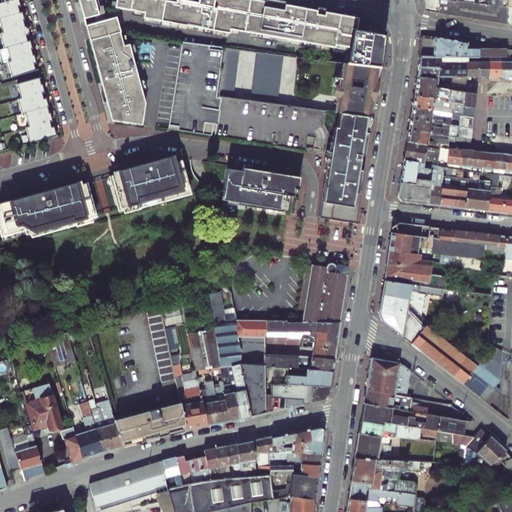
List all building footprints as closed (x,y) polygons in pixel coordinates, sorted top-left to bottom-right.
[(0,2),(0,18),(20,13),(18,7),(20,6),(18,0),(9,0),(5,1),(5,2),(0,2)] [(77,0),(83,19),(94,16),(96,22),(105,20),(102,6),(99,7),(97,0),(116,0),(116,7),(145,12),(144,18),(231,33),(232,29),(338,48),(339,46),(353,48),(383,52),(386,35),(358,29),(360,17),(328,12),(328,8),(318,6),(317,10),(286,4),(287,1),(283,0),(264,0),(265,1),(260,0),(77,0)] [(446,1),(446,0),(423,0),(423,3),(425,4),(424,11),(445,14),(446,1)] [(446,1),(445,14),(507,24),(507,7),(494,6),(483,4),(473,3),(452,1),(446,1)] [(0,22),(3,33),(24,27),(23,22),(25,21),(22,12),(20,13),(0,18),(0,22)] [(117,17),(86,26),(112,120),(143,125),(146,103),(129,44),(124,45),(120,32),(121,31),(117,17)] [(3,33),(0,33),(0,35),(4,48),(7,47),(27,42),(25,36),(29,36),(26,27),(24,27),(3,33)] [(426,38),(424,56),(472,57),(482,57),(493,57),(505,57),(510,57),(511,48),(471,48),(471,42),(439,37),(438,38),(426,38)] [(11,62),(32,56),(31,50),(33,50),(30,41),(27,42),(7,47),(11,62)] [(224,48),(184,42),(170,129),(212,136),(214,123),(217,124),(221,97),(218,96),(224,48)] [(240,50),(227,48),(221,96),(234,98),(240,50)] [(350,64),(381,68),(383,52),(353,48),(350,64)] [(284,56),(257,52),(252,93),(279,96),(284,56)] [(11,62),(8,63),(12,78),(35,72),(33,65),(37,64),(34,55),(32,56),(11,62)] [(422,77),(442,79),(447,79),(447,77),(470,77),(470,62),(472,62),(472,57),(424,56),(422,77)] [(470,77),(482,77),(482,57),(472,57),(472,62),(470,62),(470,77)] [(482,57),(482,77),(493,77),(493,57),(482,57)] [(505,57),(493,57),(493,77),(504,77),(505,57)] [(338,98),(336,112),(340,112),(370,117),(373,102),(377,103),(380,75),(381,68),(350,64),(344,63),(341,79),(334,78),(333,86),(335,86),(334,97),(338,98)] [(41,93),(44,92),(42,84),(40,84),(38,77),(17,83),(21,99),(41,93)] [(422,77),(418,95),(467,103),(467,106),(479,108),(480,94),(441,87),(442,79),(422,77)] [(22,114),(25,113),(47,107),(49,107),(46,97),(43,98),(41,93),(21,99),(18,100),(22,114)] [(467,103),(418,95),(417,107),(456,114),(465,116),(477,118),(479,108),(467,106),(467,103)] [(234,98),(221,96),(221,97),(217,124),(216,136),(324,152),(326,140),(327,133),(325,125),(327,111),(234,98)] [(49,122),(52,121),(50,112),(48,113),(47,107),(25,113),(29,128),(49,122)] [(415,118),(454,125),(456,114),(417,107),(415,118)] [(362,156),(366,156),(369,134),(373,117),(370,117),(340,112),(338,127),(336,126),(333,141),(332,141),(320,216),(357,222),(365,171),(360,170),(362,156)] [(465,116),(463,127),(476,129),(477,118),(465,116)] [(413,130),(460,137),(475,139),(476,129),(463,127),(454,125),(415,118),(413,130)] [(30,144),(57,136),(54,127),(51,128),(49,122),(29,128),(26,128),(30,144)] [(413,130),(411,141),(441,145),(445,144),(452,145),(453,140),(456,140),(455,144),(458,145),(460,137),(413,130)] [(411,141),(408,160),(442,166),(445,144),(441,145),(411,141)] [(463,169),(465,149),(453,148),(451,168),(460,169),(463,169)] [(474,171),(476,151),(465,149),(463,169),(473,171),(474,171)] [(485,168),(487,151),(476,151),(474,171),(478,172),(484,172),(485,172),(485,168)] [(497,169),(498,153),(487,151),(485,168),(491,168),(497,169)] [(508,175),(510,154),(498,153),(497,169),(496,174),(508,175)] [(110,177),(113,186),(115,185),(119,200),(117,201),(119,210),(124,208),(125,212),(139,208),(138,203),(189,189),(181,162),(172,164),(169,157),(145,164),(146,167),(128,172),(127,169),(114,172),(115,176),(110,177)] [(408,160),(404,183),(419,184),(420,179),(439,181),(438,189),(433,189),(431,204),(444,205),(448,167),(442,166),(408,160)] [(127,169),(128,172),(146,167),(145,164),(127,169)] [(243,170),(228,168),(223,200),(238,202),(238,204),(288,211),(291,195),(294,196),(297,180),(282,177),(281,181),(273,180),(274,172),(243,167),(243,170)] [(444,205),(456,206),(460,169),(451,168),(448,167),(444,205)] [(460,169),(456,206),(468,208),(471,181),(473,171),(463,169),(460,169)] [(476,182),(471,181),(468,208),(480,209),(484,172),(478,172),(476,182)] [(484,172),(480,209),(491,210),(494,186),(494,184),(489,183),(490,173),(485,172),(484,172)] [(494,186),(501,187),(502,180),(511,181),(511,175),(508,175),(496,174),(495,173),(494,184),(494,186)] [(419,184),(404,183),(402,196),(405,201),(431,204),(433,189),(438,189),(439,181),(420,179),(419,184)] [(43,192),(0,203),(0,229),(2,235),(25,229),(26,234),(76,220),(77,225),(92,221),(91,217),(95,216),(93,207),(91,208),(87,193),(89,193),(87,184),(82,185),(81,182),(66,185),(67,189),(44,195),(43,192)] [(66,185),(43,192),(44,195),(67,189),(66,185)] [(491,210),(511,212),(511,202),(507,202),(508,197),(500,196),(501,187),(494,186),(491,210)] [(138,203),(139,208),(190,194),(189,189),(138,203)] [(392,229),(392,234),(452,240),(454,230),(429,227),(399,224),(392,229)] [(25,229),(2,235),(3,240),(26,234),(25,229)] [(454,230),(452,240),(468,242),(469,232),(454,230)] [(485,234),(469,232),(468,242),(484,244),(485,234)] [(409,254),(431,257),(432,253),(440,254),(452,255),(483,258),(485,244),(484,244),(468,242),(452,240),(392,234),(389,251),(400,253),(399,256),(408,257),(409,254)] [(499,235),(485,234),(484,244),(485,244),(498,245),(499,235)] [(506,236),(499,235),(498,245),(505,246),(506,236)] [(505,246),(498,245),(485,244),(483,258),(493,259),(492,273),(511,277),(511,236),(506,236),(505,246)] [(384,281),(408,284),(409,280),(428,283),(430,269),(426,268),(427,261),(408,259),(408,257),(399,256),(400,253),(389,251),(384,281)] [(452,255),(440,254),(439,263),(451,264),(452,255)] [(340,322),(347,275),(346,274),(343,274),(344,269),(337,268),(337,266),(336,264),(334,263),(333,262),(331,262),(329,263),(328,264),(327,266),(312,263),(302,322),(340,322)] [(384,281),(382,296),(410,300),(410,297),(418,298),(420,292),(442,295),(443,289),(434,288),(427,287),(408,284),(384,281)] [(237,330),(237,320),(236,313),(224,315),(219,290),(209,292),(214,321),(215,327),(221,365),(222,370),(223,377),(224,381),(227,381),(230,380),(233,386),(235,393),(241,418),(251,416),(240,365),(240,364),(241,355),(237,330)] [(403,337),(409,302),(410,300),(382,296),(379,313),(382,321),(403,337)] [(412,344),(428,324),(409,302),(403,337),(412,344)] [(176,379),(174,369),(161,304),(147,307),(162,381),(176,379)] [(240,364),(240,365),(266,367),(266,355),(266,337),(266,320),(246,320),(237,320),(237,330),(241,355),(240,364)] [(340,322),(302,322),(286,322),(286,320),(266,320),(266,337),(268,337),(268,331),(294,332),(294,338),(304,338),(304,346),(314,346),(313,357),(335,359),(336,354),(340,322)] [(221,365),(215,327),(209,328),(203,329),(202,323),(197,324),(198,330),(188,332),(196,369),(206,368),(206,371),(204,372),(204,387),(200,389),(208,425),(221,422),(215,384),(214,371),(213,366),(221,365)] [(480,363),(428,324),(412,344),(464,385),(473,373),(480,363)] [(76,359),(67,331),(46,337),(55,366),(76,359)] [(266,355),(266,367),(290,368),(298,369),(299,359),(302,359),(302,356),(266,355)] [(299,359),(298,369),(334,371),(335,359),(313,357),(302,356),(302,359),(299,359)] [(399,363),(371,358),(366,389),(407,396),(411,372),(399,363)] [(478,377),(485,367),(480,363),(473,373),(478,377)] [(266,413),(266,394),(266,367),(240,365),(251,416),(266,413)] [(483,380),(490,371),(485,367),(478,377),(483,380)] [(176,379),(181,401),(187,429),(208,425),(200,389),(184,393),(183,392),(185,388),(182,371),(178,368),(174,369),(176,379)] [(334,371),(298,369),(290,368),(290,373),(287,375),(287,379),(289,380),(289,383),(332,387),(334,371)] [(495,375),(490,371),(483,380),(488,385),(495,375)] [(468,388),(478,377),(473,373),(464,385),(468,388)] [(493,389),(501,379),(495,375),(488,385),(493,389)] [(230,420),(225,388),(224,385),(224,381),(223,377),(220,377),(221,382),(215,384),(221,422),(228,421),(230,420)] [(473,393),(483,380),(478,377),(468,388),(473,393)] [(479,396),(488,385),(483,380),(473,393),(479,396)] [(50,429),(62,425),(49,383),(33,388),(37,400),(27,403),(35,428),(48,424),(50,429)] [(331,393),(332,387),(289,383),(273,384),(273,395),(273,397),(282,398),(282,395),(311,396),(310,403),(325,400),(328,397),(331,393)] [(484,401),(493,389),(488,385),(479,396),(484,401)] [(235,393),(233,386),(225,388),(230,420),(241,418),(235,393)] [(366,389),(364,404),(419,412),(420,405),(408,403),(409,397),(407,396),(366,389)] [(489,405),(498,393),(493,389),(484,401),(489,405)] [(103,452),(90,408),(86,393),(80,394),(82,402),(80,402),(87,426),(88,427),(89,428),(89,429),(90,430),(75,435),(82,459),(103,452)] [(97,402),(98,406),(100,405),(113,449),(123,446),(115,419),(109,399),(97,402)] [(181,401),(115,419),(123,446),(186,429),(187,429),(181,401)] [(364,404),(361,422),(382,425),(383,423),(453,433),(463,434),(466,420),(431,414),(419,412),(364,404)] [(98,406),(90,408),(103,452),(113,449),(100,405),(98,406)] [(387,436),(452,443),(453,433),(383,423),(382,425),(361,422),(359,433),(382,437),(387,437),(387,436)] [(82,459),(75,435),(72,423),(67,424),(68,429),(64,430),(63,433),(65,439),(67,438),(73,462),(82,459)] [(320,426),(280,435),(280,443),(281,449),(292,449),(293,444),(322,445),(325,432),(320,426)] [(17,453),(9,427),(0,430),(0,433),(11,471),(22,468),(17,453)] [(474,437),(466,446),(478,450),(489,436),(481,429),(474,437)] [(359,433),(355,458),(411,461),(408,455),(379,454),(382,437),(359,433)] [(463,445),(466,446),(474,437),(463,434),(453,433),(452,443),(460,444),(463,445)] [(46,472),(35,436),(28,438),(32,449),(17,453),(22,468),(25,480),(46,472)] [(277,453),(276,443),(275,436),(256,440),(257,453),(277,453)] [(505,450),(489,436),(478,450),(476,451),(471,465),(490,466),(501,454),(504,451),(505,450)] [(243,477),(251,476),(249,461),(255,460),(253,441),(238,443),(243,477)] [(243,477),(238,443),(227,446),(231,465),(237,464),(239,471),(232,472),(232,474),(233,477),(243,477)] [(281,453),(321,454),(322,445),(293,444),(292,449),(281,449),(281,453)] [(463,445),(463,464),(471,465),(476,451),(478,450),(466,446),(463,445)] [(227,446),(216,448),(222,478),(233,477),(232,474),(230,474),(228,465),(231,465),(227,446)] [(222,478),(216,448),(205,450),(206,455),(212,480),(222,478)] [(504,451),(501,454),(501,456),(504,459),(507,460),(511,458),(509,456),(504,451)] [(300,463),(301,466),(319,467),(321,454),(281,453),(277,453),(257,453),(258,460),(269,460),(269,462),(300,463)] [(206,455),(193,458),(199,482),(212,480),(206,455)] [(183,456),(176,457),(181,475),(193,472),(196,482),(199,482),(193,458),(184,460),(183,456)] [(161,461),(166,478),(176,476),(179,486),(184,485),(181,475),(176,457),(161,461)] [(511,457),(511,458),(507,460),(501,463),(511,474),(511,457)] [(391,491),(397,492),(416,494),(417,486),(414,481),(399,480),(400,470),(406,471),(406,468),(420,469),(420,467),(431,468),(431,462),(411,461),(355,458),(351,481),(372,483),(371,489),(391,491)] [(148,465),(89,484),(97,508),(101,507),(102,510),(157,493),(158,495),(169,492),(171,500),(173,510),(174,510),(175,511),(195,511),(189,484),(184,485),(179,486),(173,488),(168,489),(168,486),(166,478),(161,461),(148,465)] [(299,474),(318,476),(319,467),(301,466),(269,467),(270,475),(279,475),(291,474),(299,474)] [(299,474),(291,474),(289,496),(291,496),(315,497),(318,476),(299,474)] [(270,482),(270,475),(251,476),(243,477),(233,477),(222,478),(212,480),(199,482),(196,482),(189,484),(195,511),(204,511),(251,502),(272,497),(271,490),(270,482)] [(372,483),(351,481),(349,499),(368,501),(378,502),(379,497),(388,498),(388,497),(391,497),(391,491),(371,489),(372,483)] [(286,496),(286,488),(271,490),(272,497),(275,496),(286,496)] [(397,492),(395,504),(414,506),(416,496),(416,494),(397,492)] [(291,496),(289,511),(313,511),(315,497),(291,496)] [(423,496),(416,496),(414,506),(413,511),(423,511),(425,500),(423,496)] [(368,501),(349,499),(347,511),(382,511),(382,508),(367,508),(368,501)] [(251,511),(251,502),(204,511),(251,511)]
